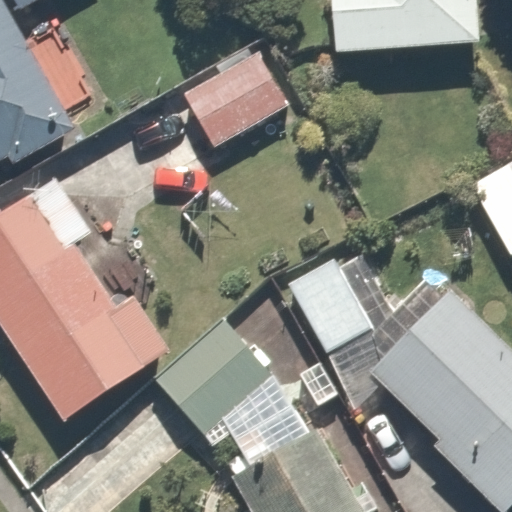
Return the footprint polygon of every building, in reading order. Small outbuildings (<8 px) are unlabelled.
[(4,0),(13,15),(39,0),(4,0)] [(323,0),(326,60),(472,54),(469,0),(323,0)] [(0,168),(71,133),(22,35),(10,41),(0,20),(0,168)] [(249,52),(172,100),(204,150),(280,102),(249,52)] [(511,162),(463,188),(500,257),(511,250),(511,162)] [(100,323),(24,203),(0,217),(0,335),(57,424),(165,356),(131,302),(100,323)] [(327,252),(272,281),(313,360),(368,332),(327,252)] [(363,376),(433,441),(423,452),(487,511),(504,511),(506,510),(511,504),(511,367),(437,297),(363,376)] [(213,324),(148,381),(199,439),(264,382),(213,324)] [(348,511),(315,446),(232,488),(244,511),(348,511)]
